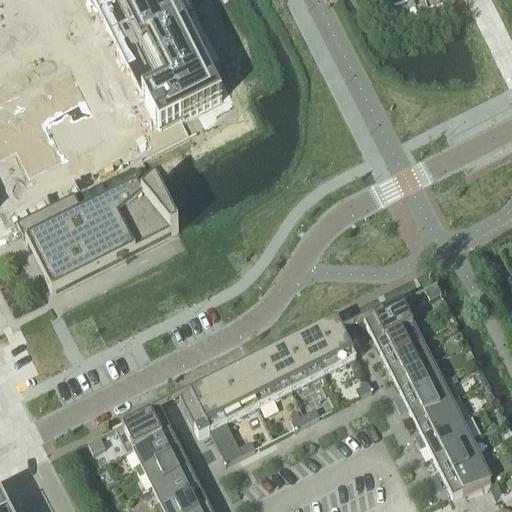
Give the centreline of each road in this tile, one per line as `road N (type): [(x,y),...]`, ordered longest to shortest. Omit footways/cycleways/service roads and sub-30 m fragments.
road 1 (residential): [(14,444),(265,317),(345,212),(511,130)]
road 2 (residential): [(394,511),(405,506),(380,454),(263,511)]
